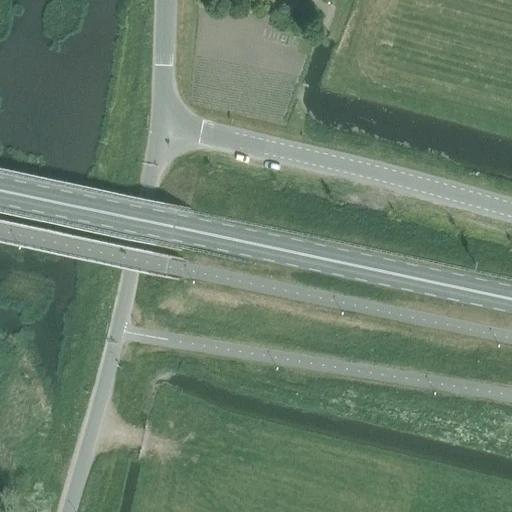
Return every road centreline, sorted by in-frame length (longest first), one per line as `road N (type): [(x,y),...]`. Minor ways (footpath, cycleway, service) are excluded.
road 1 (primary): [(511,300),(0,191)]
road 2 (unclassified): [(67,511),(162,122)]
road 3 (unclassified): [(162,122),(511,211)]
road 4 (unclassified): [(162,122),(167,0)]
